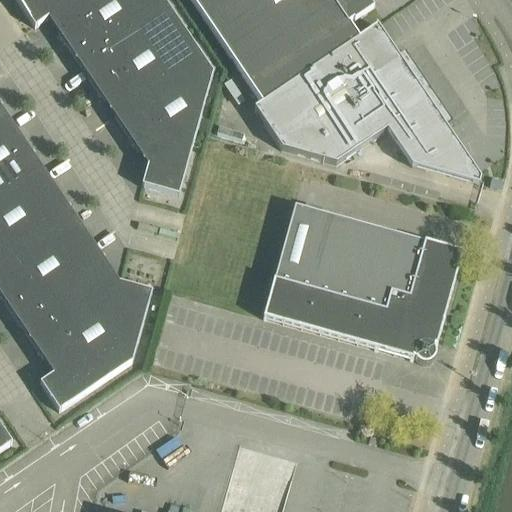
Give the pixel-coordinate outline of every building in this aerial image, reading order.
[(17,0),(37,29),(50,20),(68,8),(62,0),(17,0)] [(161,0),(79,0),(68,8),(50,20),(147,169),(141,189),(178,199),(213,76),(161,0)] [(188,0),(201,18),(227,0),(188,0)] [(348,26),(375,9),(368,0),(227,0),(201,18),(251,92),(348,26)] [(336,168),(387,134),(411,170),(478,189),(480,182),(445,130),(453,125),(405,53),(397,59),(376,28),(374,29),(375,30),(358,41),(348,26),(251,92),(261,107),(254,112),(281,153),(336,168)] [(0,203),(14,225),(65,301),(116,376),(132,365),(152,294),(119,285),(7,120),(0,124),(0,203)] [(0,234),(14,225),(0,203),(0,234)] [(273,283),(268,301),(263,322),(412,363),(413,362),(415,362),(417,364),(419,365),(421,366),(423,367),(426,367),(428,366),(430,366),(433,365),(435,363),(436,361),(438,359),(438,357),(439,355),(439,352),(440,350),(436,350),(462,256),(294,209),(274,283),(273,283)] [(14,225),(0,234),(0,299),(21,330),(65,301),(14,225)] [(65,301),(21,330),(53,377),(40,386),(59,415),(116,376),(65,301)] [(0,454),(12,446),(0,428),(0,454)]
